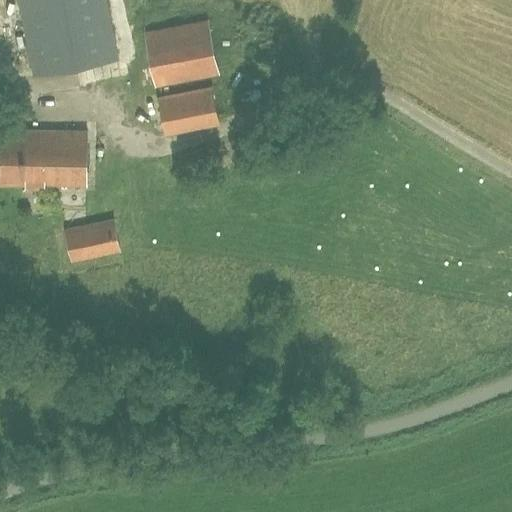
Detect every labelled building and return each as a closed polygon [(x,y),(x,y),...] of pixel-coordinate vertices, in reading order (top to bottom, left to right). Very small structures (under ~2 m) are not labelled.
[(106,0),(19,0),(35,75),(118,59),(106,0)] [(156,84),(219,72),(209,20),(146,32),(156,84)] [(166,133),(220,122),(213,87),(159,97),(166,133)] [(0,127),(0,183),(26,184),(26,188),(45,188),(45,183),(87,184),(88,130),(0,129),(0,128),(0,127)] [(277,148),(268,128),(254,133),(262,154),(277,148)] [(73,260),(121,250),(114,218),(66,228),(73,260)]
